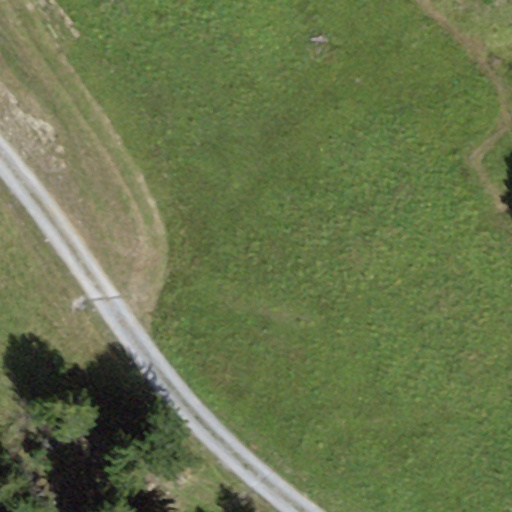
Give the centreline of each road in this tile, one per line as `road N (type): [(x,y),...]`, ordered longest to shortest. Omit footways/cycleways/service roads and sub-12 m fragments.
road 1 (track): [(305,511),(184,404),(0,157)]
road 2 (track): [(124,326),(150,287),(156,244),(142,196),(19,0)]
